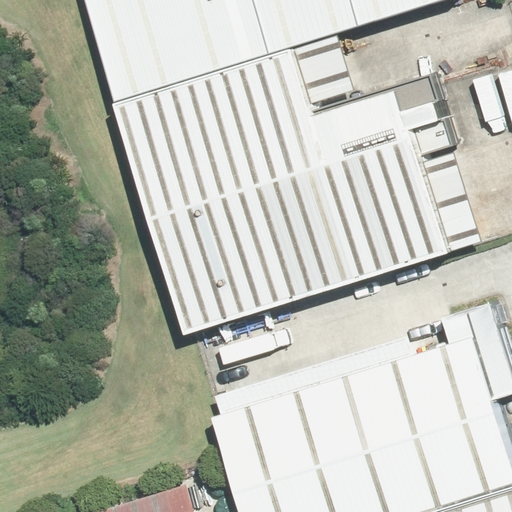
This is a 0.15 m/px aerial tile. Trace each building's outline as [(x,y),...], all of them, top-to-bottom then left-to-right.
[(92,0),(125,101),(306,43),(439,0),(92,0)] [(306,43),(125,101),(198,324),(492,230),(439,67),(325,104),(306,43)] [(221,406),(253,511),(438,511),(511,490),(511,406),(508,393),(511,392),(511,329),(502,295),(452,309),(460,335),(221,406)] [(191,511),(180,472),(53,510),(53,511),(191,511)] [(511,511),(511,490),(438,511),(511,511)]
